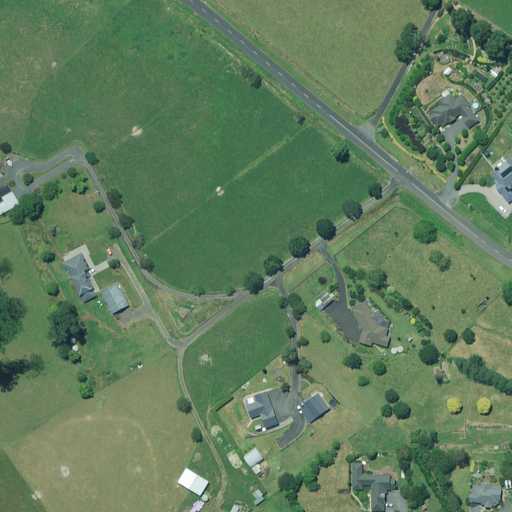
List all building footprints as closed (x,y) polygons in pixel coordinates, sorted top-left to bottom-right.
[(454,70),(450,67),(445,73),(449,76),(454,70)] [(501,74),(495,71),(492,75),(498,79),(501,74)] [(435,107),(437,110),(429,115),(439,130),(461,116),(469,129),(483,120),(465,92),(457,97),(453,92),(441,101),(442,103),(435,107)] [(511,158),(509,161),(510,163),(500,172),(499,171),(492,177),(499,185),(497,187),(511,204),(511,202),(511,158)] [(0,200),(4,198),(6,203),(0,205),(0,213),(2,216),(21,206),(5,176),(1,179),(0,176),(0,200)] [(91,269),(83,254),(65,264),(86,303),(98,296),(88,279),(91,277),(88,270),(91,269)] [(130,306),(120,285),(104,293),(114,314),(130,306)] [(327,306),(322,300),(316,304),(322,311),(327,306)] [(390,329),(391,328),(382,311),(375,314),(369,301),(353,309),(361,326),(360,327),(363,333),(360,343),(373,346),(374,343),(389,348),(392,337),(388,336),(390,329)] [(404,346),(392,348),(394,355),(405,353),(404,346)] [(281,424),(269,392),(257,396),(259,402),(248,405),(252,419),(263,415),(267,429),(281,424)] [(309,407),(318,419),(333,408),(322,393),(307,404),(309,407)] [(318,419),(309,407),(303,411),(312,423),(318,419)] [(265,458),(258,449),(246,457),(252,467),(265,458)] [(365,464),(354,464),(354,489),(369,490),(369,485),(373,485),(373,511),(388,511),(388,492),(398,492),(398,480),(393,479),(393,476),(365,475),(365,464)] [(262,471),(258,465),(254,469),(258,475),(262,471)] [(217,486),(188,468),(179,482),(203,497),(209,487),(214,491),(217,486)] [(472,503),(483,503),(483,505),(486,505),(486,509),(494,509),(494,506),(498,506),(498,503),(504,503),(504,497),(504,488),(498,488),(498,484),(475,485),(475,494),(471,494),(472,503)]
